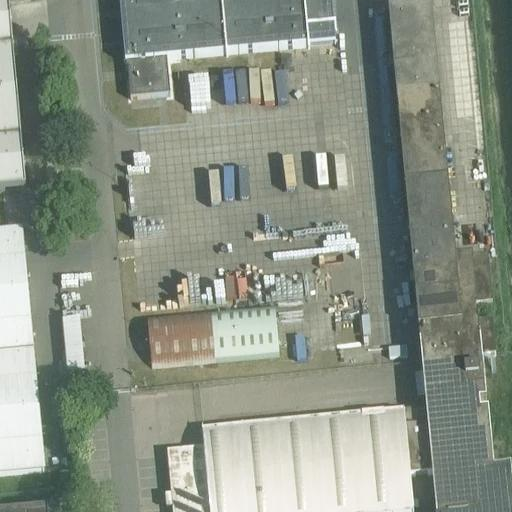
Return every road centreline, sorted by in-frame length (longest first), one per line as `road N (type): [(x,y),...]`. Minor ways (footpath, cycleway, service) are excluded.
road 1 (unclassified): [(127,511),(80,0)]
road 2 (unknown): [(180,131),(193,243),(269,246),(288,229),(281,122)]
road 3 (unknown): [(117,393),(418,378)]
road 4 (unknown): [(359,115),(383,330)]
